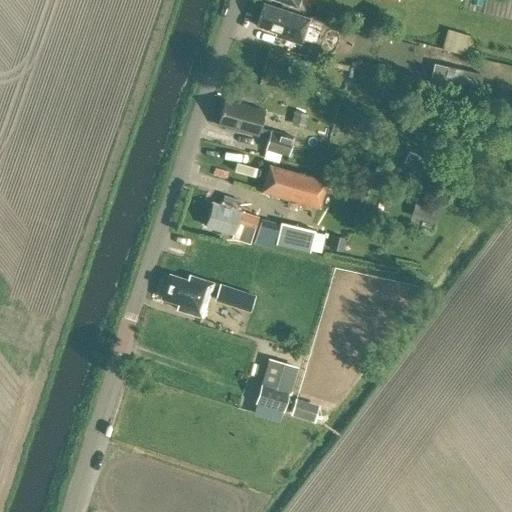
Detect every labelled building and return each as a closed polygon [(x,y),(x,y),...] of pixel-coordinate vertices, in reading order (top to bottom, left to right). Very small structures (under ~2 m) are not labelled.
[(308,19),(262,3),(254,26),(260,28),(255,43),(262,45),(261,48),(295,60),(297,53),(315,59),(318,49),(300,43),(301,40),(315,44),(321,29),(307,24),(308,19)] [(469,36),(447,30),(442,50),(464,56),(469,36)] [(482,75),(446,67),(443,81),(479,89),(482,75)] [(254,102),(258,87),(237,81),(233,96),(254,102)] [(265,111),(226,102),(220,125),(269,137),(267,147),(289,152),(293,135),(261,127),(265,111)] [(302,126),(305,115),(295,112),(292,123),(302,126)] [(319,209),(327,181),(268,164),(260,193),(319,209)] [(434,226),(441,205),(416,197),(409,218),(434,226)] [(258,217),(211,202),(203,226),(206,226),(232,235),(231,238),(249,244),(258,217)] [(278,227),(260,222),(253,244),(273,250),(275,245),(309,253),(314,231),(280,223),(278,227)] [(343,253),(346,240),(333,237),(330,250),(343,253)] [(203,318),(214,283),(190,276),(188,281),(170,275),(163,299),(179,304),(177,310),(203,318)] [(254,296),(219,284),(215,297),(250,309),(254,296)] [(268,359),(255,404),(283,412),(296,367),(268,359)] [(318,406),(295,399),(289,416),(313,423),(318,406)]
